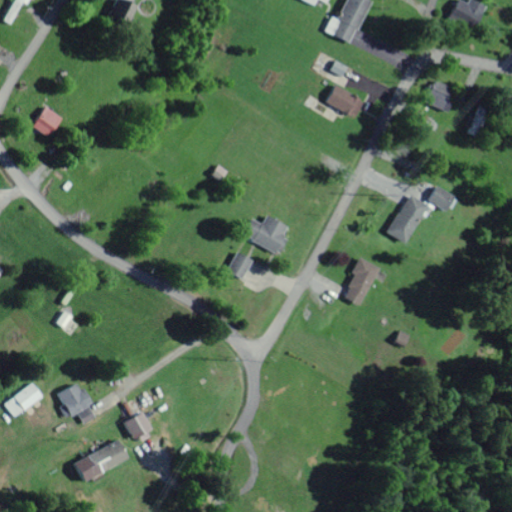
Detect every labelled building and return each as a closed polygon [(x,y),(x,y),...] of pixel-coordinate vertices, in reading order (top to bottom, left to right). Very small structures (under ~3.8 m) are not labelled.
[(26,0),(12,0),(0,22),(10,28),(26,0)] [(343,0),(335,22),(328,20),(322,36),(350,46),(366,1),(362,0),(343,0)] [(470,32),(483,8),(468,1),(466,6),(456,1),(446,20),(470,32)] [(110,22),(119,26),(127,9),(118,5),(110,22)] [(424,109),(443,112),(447,88),(428,85),(424,109)] [(322,103),(349,121),(360,106),(333,87),(322,103)] [(56,121),(41,111),(30,128),(44,138),(56,121)] [(452,201),(433,189),(424,204),(443,216),(452,201)] [(423,207),(403,198),(385,237),(404,247),(423,207)] [(285,232),(262,219),(258,227),(248,222),(239,239),(272,257),(285,232)] [(247,264),(233,256),(222,275),(236,283),(247,264)] [(374,272),(357,262),(336,299),(353,309),(374,272)] [(39,400),(30,386),(1,405),(10,419),(39,400)] [(74,416),(80,426),(91,420),(73,386),(53,397),(66,420),(74,416)] [(68,465),(77,484),(123,463),(114,444),(68,465)]
